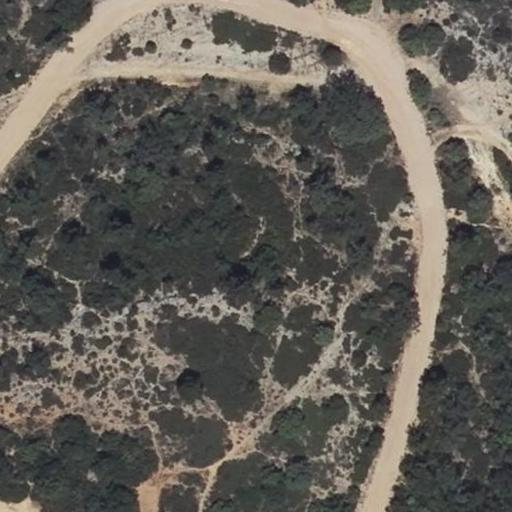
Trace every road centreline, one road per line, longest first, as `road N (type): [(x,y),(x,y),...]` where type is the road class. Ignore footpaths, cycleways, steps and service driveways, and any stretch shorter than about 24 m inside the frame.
road 1 (track): [(276,0),(396,82),(423,135),(437,238),(422,338),(366,511)]
road 2 (track): [(0,157),(96,34),(158,0)]
